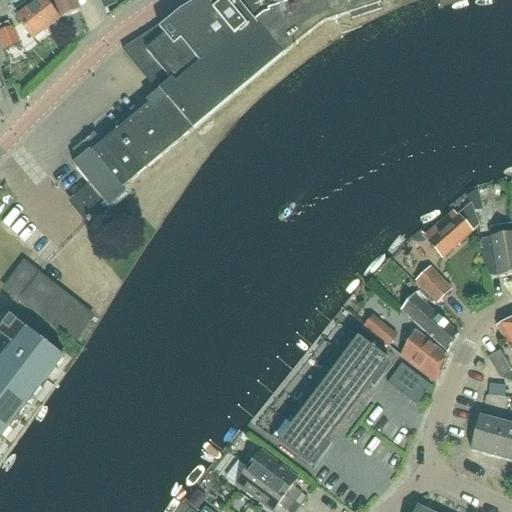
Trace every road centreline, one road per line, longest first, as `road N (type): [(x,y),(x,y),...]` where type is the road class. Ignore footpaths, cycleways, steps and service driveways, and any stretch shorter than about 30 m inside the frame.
road 1 (residential): [(0,149),(92,57),(172,0)]
road 2 (residential): [(420,472),(465,348),(489,319),(511,310)]
